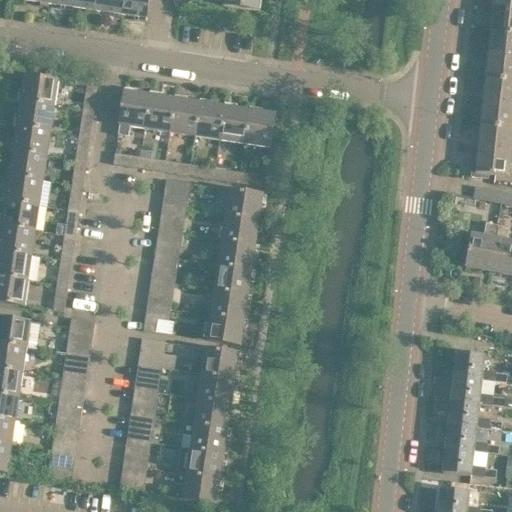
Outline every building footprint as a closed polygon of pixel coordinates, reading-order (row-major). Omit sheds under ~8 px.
[(71,0),(71,6),(95,10),(96,0),(71,0)] [(96,0),(95,10),(119,13),(121,0),(96,0)] [(121,0),(119,13),(144,17),(146,0),(121,0)] [(221,0),(221,4),(255,9),(256,0),(221,0)] [(511,0),(494,0),(494,8),(511,9),(511,0)] [(511,9),(494,8),(491,31),(511,33),(511,9)] [(511,33),(491,31),(488,54),(511,57),(511,33)] [(511,57),(488,54),(486,78),(511,80),(511,57)] [(57,80),(22,75),(18,100),(53,106),(57,80)] [(511,80),(486,78),(483,101),(511,104),(511,80)] [(85,84),(81,110),(92,112),(96,86),(85,84)] [(117,124),(143,128),(148,94),(123,90),(117,124)] [(143,128),(168,132),(173,98),(148,94),(143,128)] [(168,132),(193,136),(198,102),(173,98),(168,132)] [(18,100),(15,125),(50,130),(53,106),(18,100)] [(511,104),(483,101),(480,125),(511,128),(511,104)] [(193,136),(218,140),(223,106),(198,102),(193,136)] [(218,140),(243,144),(248,109),(223,106),(218,140)] [(243,144),(268,147),(273,113),(248,109),(243,144)] [(81,110),(77,135),(89,136),(92,112),(81,110)] [(15,125),(11,150),(46,155),(50,130),(15,125)] [(511,128),(480,125),(478,148),(511,152),(511,140),(511,128)] [(77,135),(74,159),(85,161),(89,136),(77,135)] [(508,176),(509,165),(511,164),(511,152),(478,148),(476,159),(472,158),(470,176),(487,178),(487,174),(508,176)] [(11,150),(7,175),(42,180),(46,155),(11,150)] [(137,168),(139,156),(113,152),(112,164),(137,168)] [(137,168),(162,172),(164,160),(139,156),(137,168)] [(74,159),(70,184),(81,186),(85,161),(74,159)] [(162,172),(174,173),(187,175),(189,164),(164,160),(162,172)] [(187,175),(212,179),(213,168),(189,164),(187,175)] [(212,179),(224,181),(237,183),(238,171),(213,168),(212,179)] [(237,183),(263,187),(264,175),(238,171),(237,183)] [(7,175),(3,199),(38,205),(42,180),(7,175)] [(160,205),(185,209),(189,183),(164,179),(160,205)] [(70,184),(66,209),(77,211),(81,186),(70,184)] [(501,203),(503,192),(474,187),(471,198),(501,203)] [(223,215),(258,220),(262,195),(227,189),(223,215)] [(511,193),(503,192),(501,203),(511,205),(511,193)] [(3,199),(0,220),(0,224),(35,230),(38,205),(3,199)] [(157,230),(181,234),(185,209),(160,205),(157,230)] [(66,209),(63,234),(73,235),(77,211),(66,209)] [(219,240),(254,245),(258,220),(223,215),(219,240)] [(0,224),(0,249),(31,254),(35,230),(0,224)] [(488,270),(496,229),(497,226),(485,224),(482,236),(470,234),(464,265),(488,270)] [(496,229),(488,270),(511,275),(511,271),(511,241),(504,240),(506,230),(496,229)] [(153,255),(177,259),(181,234),(157,230),(153,255)] [(63,234),(59,259),(70,260),(73,235),(63,234)] [(215,264),(250,270),(254,245),(219,240),(215,264)] [(0,249),(0,274),(27,279),(31,254),(0,249)] [(149,280),(173,283),(177,259),(153,255),(149,280)] [(59,259),(55,283),(66,285),(70,260),(59,259)] [(211,289),(247,295),(250,270),(215,264),(211,289)] [(0,274),(0,301),(23,305),(27,279),(0,274)] [(146,305),(170,308),(173,283),(149,280),(146,305)] [(55,283),(52,309),(62,310),(66,285),(55,283)] [(208,314),(243,319),(247,295),(211,289),(208,314)] [(142,331),(166,334),(170,308),(146,305),(142,331)] [(204,340),(239,345),(243,319),(208,314),(204,340)] [(0,342),(26,347),(35,348),(39,323),(0,316),(0,342)] [(70,317),(69,327),(68,329),(92,333),(93,321),(70,317)] [(64,353),(88,356),(90,344),(66,341),(68,329),(69,327),(68,327),(64,353)] [(66,341),(90,344),(92,333),(68,329),(66,341)] [(137,363),(161,367),(164,341),(140,338),(137,363)] [(0,368),(22,372),(26,347),(0,342),(0,368)] [(199,373),(234,378),(238,352),(203,347),(199,373)] [(494,371),(482,370),(483,355),(456,352),(453,376),(481,379),(511,382),(511,373),(506,372),(505,374),(494,373),(494,371)] [(61,377),(85,381),(88,356),(64,353),(61,377)] [(133,388),(157,392),(161,367),(137,363),(133,388)] [(0,393),(18,396),(22,372),(0,368),(0,393)] [(195,398),(230,403),(234,378),(199,373),(195,398)] [(491,394),(479,393),(481,379),(453,376),(450,400),(478,403),(491,404),(511,406),(511,397),(491,396),(491,394)] [(57,402),(81,406),(85,381),(61,377),(57,402)] [(129,413),(153,417),(157,392),(133,388),(129,413)] [(0,419),(14,421),(18,396),(0,393),(0,419)] [(191,423),(226,428),(230,403),(195,398),(191,423)] [(475,427),(485,428),(499,430),(500,422),(489,421),(491,404),(478,403),(450,400),(447,423),(475,427)] [(53,427),(77,431),(81,406),(57,402),(53,427)] [(125,438),(149,442),(153,417),(129,413),(125,438)] [(0,444),(10,446),(14,421),(0,419),(0,444)] [(188,447),(222,453),(226,428),(191,423),(188,447)] [(485,428),(475,427),(447,423),(445,447),(472,450),(496,453),(497,445),(483,443),(485,428)] [(50,452),(74,456),(77,431),(53,427),(50,452)] [(122,463),(146,467),(149,442),(125,438),(122,463)] [(0,470),(7,472),(10,446),(0,444),(0,470)] [(511,454),(511,446),(497,445),(496,453),(511,454)] [(184,472),(219,478),(222,453),(188,447),(184,472)] [(495,469),(471,466),(472,450),(445,447),(442,472),(494,478),(495,469)] [(46,478),(70,482),(74,456),(50,452),(46,478)] [(118,489),(142,493),(146,467),(122,463),(118,489)] [(180,498),(215,503),(219,478),(184,472),(173,471),(172,482),(182,483),(180,498)] [(489,511),(490,510),(466,508),(468,491),(441,488),(437,511),(489,511)]
